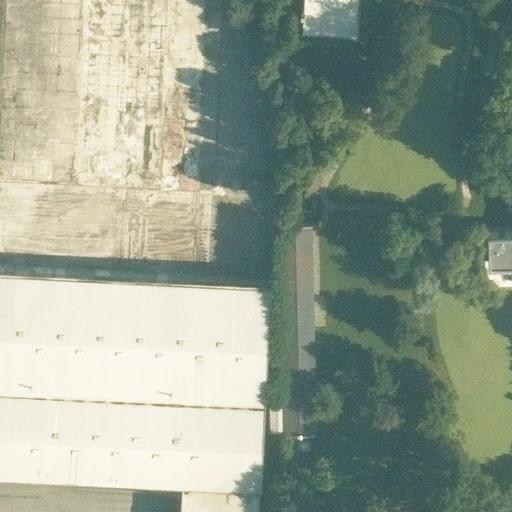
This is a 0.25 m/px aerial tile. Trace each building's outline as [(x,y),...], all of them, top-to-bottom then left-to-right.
[(83,0),(75,175),(161,180),(161,174),(162,159),(182,160),(184,120),(164,118),(166,87),(202,90),(205,0),(83,0)] [(305,0),(304,28),(356,32),(358,0),(305,0)] [(161,180),(75,175),(75,182),(0,178),(0,467),(183,476),(181,511),(258,511),(260,480),(262,480),(276,191),(273,190),(273,192),(197,188),(198,176),(161,174),(161,180)] [(311,222),(279,223),(284,431),(316,431),(311,222)] [(511,228),(489,229),(489,261),(511,260),(511,228)]
